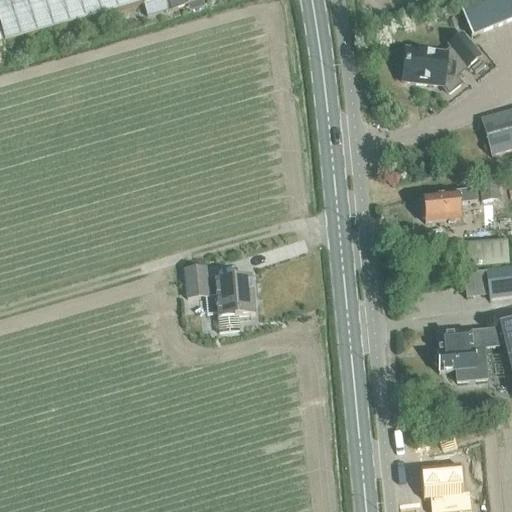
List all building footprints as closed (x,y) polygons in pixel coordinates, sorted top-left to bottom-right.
[(0,0),(0,45),(145,5),(161,0),(0,0)] [(161,0),(145,5),(148,19),(167,11),(202,1),(201,0),(161,0)] [(511,0),(466,0),(457,4),(470,38),(511,21),(511,0)] [(445,56),(406,51),(402,84),(442,88),(448,96),(460,86),(454,79),(479,59),(461,37),(448,48),(451,51),(445,56)] [(511,111),(511,112),(488,119),(482,121),(492,158),(511,152),(511,111)] [(495,182),(478,184),(480,204),(490,203),(497,202),(495,182)] [(459,221),(458,209),(458,205),(477,204),(476,193),(445,196),(445,197),(422,200),(426,225),(459,221)] [(506,241),(455,246),(457,270),(508,265),(506,241)] [(511,270),(486,274),(476,276),(479,299),(490,298),(501,297),(502,301),(510,300),(510,296),(511,295),(511,270)] [(193,303),(204,302),(205,316),(215,315),(216,323),(218,322),(219,337),(246,335),(244,321),(261,319),(258,284),(213,288),(212,273),(190,275),(193,303)] [(456,386),(484,383),(481,353),(485,353),(485,351),(505,349),(511,377),(511,323),(499,327),(501,333),(471,335),(471,336),(437,339),(438,360),(437,360),(440,376),(455,375),(456,386)] [(421,501),(427,501),(428,511),(461,511),(458,466),(418,469),(421,501)]
